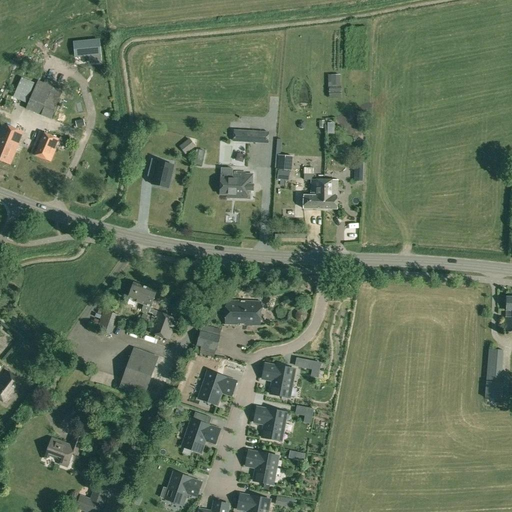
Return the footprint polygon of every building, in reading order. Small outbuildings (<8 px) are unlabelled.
[(98,40),(75,42),(76,56),(91,55),(92,63),(101,62),(98,40)] [(331,75),(331,87),(340,87),(340,74),(331,75)] [(64,86),(45,78),(44,83),(38,80),(30,98),(50,106),(45,117),(51,120),(64,86)] [(0,129),(0,160),(10,164),(23,132),(2,124),(0,129)] [(139,135),(150,137),(151,128),(141,126),(139,135)] [(234,131),(234,142),(268,143),(269,132),(234,131)] [(31,154),(50,161),(59,139),(40,132),(31,154)] [(189,153),(198,145),(192,137),(182,146),(189,153)] [(194,162),(202,164),(204,151),(196,149),(194,162)] [(277,179),(289,180),(290,171),(292,171),(293,156),(278,155),(277,169),(278,169),(277,179)] [(157,160),(152,158),(149,171),(155,172),(152,184),(168,188),(173,165),(157,161),(157,160)] [(354,181),(362,181),(363,161),(355,161),(354,181)] [(235,198),(243,198),(248,198),(248,189),(247,189),(247,184),(252,185),(252,175),(244,174),(244,173),(232,172),(231,179),(221,178),(220,194),(235,195),(235,198)] [(303,208),(324,209),(324,180),(313,180),(311,180),(311,195),(303,195),(303,208)] [(324,209),(337,209),(337,180),(324,180),(324,209)] [(153,314),(152,317),(155,318),(149,333),(169,340),(177,319),(150,309),(156,291),(134,283),(128,299),(144,304),(142,310),(148,312),(153,314)] [(225,324),(260,325),(260,301),(225,300),(225,324)] [(97,329),(110,334),(117,315),(104,310),(97,329)] [(299,318),(305,322),(309,316),(303,311),(299,318)] [(216,351),(220,336),(200,330),(196,345),(216,351)] [(119,387),(144,396),(158,357),(133,348),(119,387)] [(485,404),(499,405),(499,399),(503,400),(504,383),(498,382),(500,351),(489,349),(485,404)] [(202,357),(201,364),(221,367),(222,360),(202,357)] [(262,379),(272,381),(270,394),(290,398),(295,369),(275,366),(265,364),(262,379)] [(227,378),(208,371),(198,399),(217,405),(222,392),(231,396),(236,381),(226,378),(227,378)] [(0,398),(5,403),(21,384),(6,372),(0,379),(0,398)] [(256,407),(253,423),(264,425),(262,435),(283,439),(288,413),(256,407)] [(193,420),(191,419),(182,447),(201,453),(205,440),(215,444),(220,429),(210,426),(209,425),(211,418),(195,412),(193,420)] [(60,464),(67,467),(72,453),(78,456),(85,435),(74,432),(69,445),(51,439),(46,454),(61,459),(60,464)] [(253,480),(273,483),(278,455),(248,450),(245,465),(255,467),(253,480)] [(197,497),(202,483),(192,479),(192,478),(174,472),(164,499),(183,506),(187,494),(197,497)] [(76,508),(86,511),(100,511),(107,494),(94,488),(90,498),(81,495),(76,508)] [(247,511),(267,511),(270,500),(240,494),(237,509),(248,511),(247,511)] [(214,502),(212,511),(199,509),(198,511),(227,511),(229,505),(214,502)]
